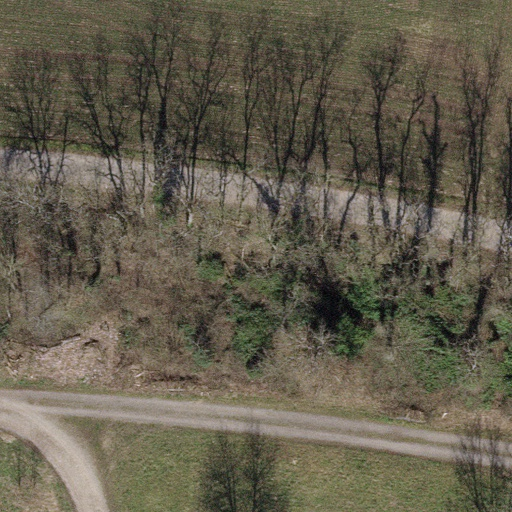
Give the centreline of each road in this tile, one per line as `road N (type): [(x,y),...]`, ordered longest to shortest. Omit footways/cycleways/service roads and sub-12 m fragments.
road 1 (unclassified): [(0,162),(239,185),(511,239)]
road 2 (track): [(511,455),(73,388),(0,393)]
road 3 (track): [(101,511),(73,388)]
